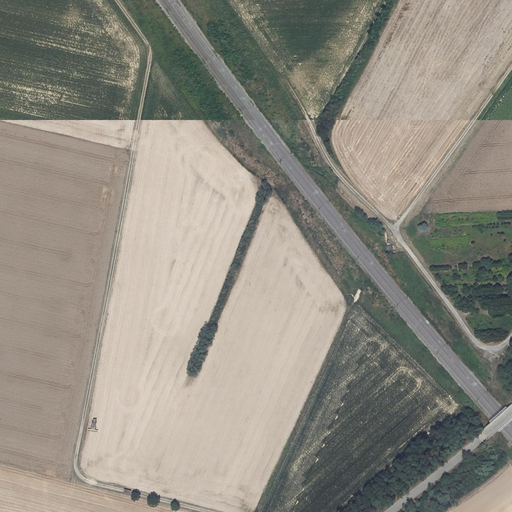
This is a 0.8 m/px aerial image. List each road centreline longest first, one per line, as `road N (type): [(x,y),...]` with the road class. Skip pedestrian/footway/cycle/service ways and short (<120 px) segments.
road 1 (track): [(116,0),(149,58),(80,473),(99,486),(196,511)]
road 2 (track): [(511,335),(492,348),(473,340),(395,229),(339,174),(309,121)]
road 3 (track): [(395,229),(511,66)]
road 4 (unclassified): [(388,511),(511,410)]
